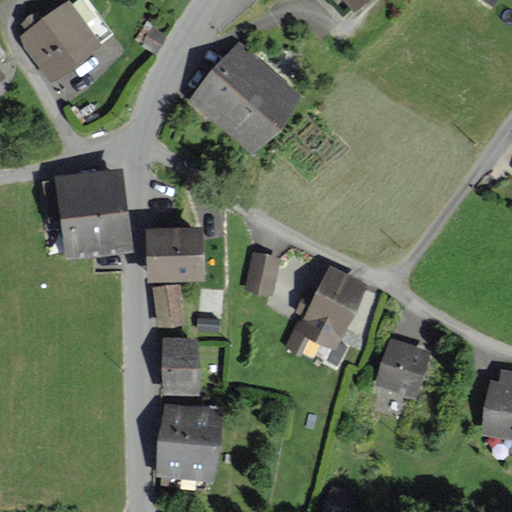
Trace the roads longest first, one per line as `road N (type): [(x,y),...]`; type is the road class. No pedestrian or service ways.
road 1 (residential): [(145,148),(511,354)]
road 2 (residential): [(141,158),(139,511)]
road 3 (residential): [(87,160),(17,48),(12,21),(23,0)]
road 4 (residential): [(209,0),(173,54),(145,148)]
